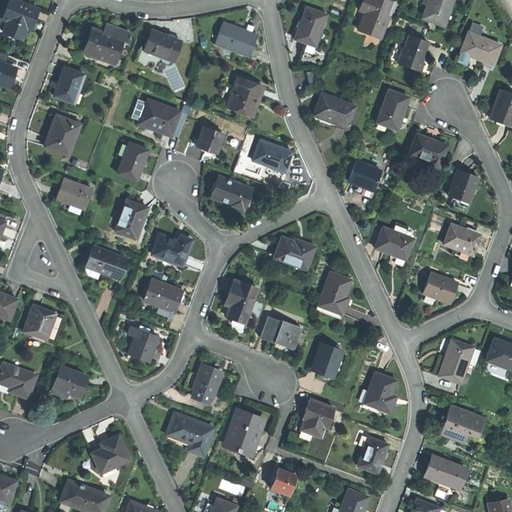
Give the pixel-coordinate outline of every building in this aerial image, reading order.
[(4,32),(23,40),(28,29),(31,31),(36,19),(39,10),(13,0),(10,0),(3,20),(8,22),(4,32)] [(357,30),(379,38),(388,16),(383,14),(388,1),(384,0),(361,0),(357,11),(363,13),(357,30)] [(426,0),(420,18),(442,26),(451,0),(426,0)] [(292,38),(312,46),(325,15),(304,7),(298,24),(292,38)] [(214,44),(248,57),(256,34),(240,29),(222,22),(214,44)] [(467,32),(476,36),(480,26),(470,22),(467,32)] [(106,25),(103,34),(122,41),(121,42),(127,44),(130,35),(106,25)] [(122,41),(103,34),(91,30),(86,43),(82,53),(113,65),(121,42),(122,41)] [(143,51),(172,62),(180,41),(167,36),(151,30),(143,51)] [(482,61),(491,64),(499,44),(476,36),(467,32),(466,32),(459,52),(469,56),(476,59),(482,61)] [(394,63),(417,72),(420,65),(422,59),(420,58),(426,43),(406,35),(401,49),(400,48),(394,63)] [(0,62),(5,64),(9,56),(0,52),(0,62)] [(465,66),(469,56),(459,52),(455,62),(465,66)] [(16,69),(5,64),(0,62),(0,84),(8,88),(12,79),(16,69)] [(53,97),(73,105),(84,76),(63,68),(57,84),(53,97)] [(311,71),(306,72),(309,85),(315,84),(311,71)] [(225,108),(251,118),(256,105),(263,87),(237,77),(225,108)] [(375,123),(395,130),(402,111),(407,98),(387,90),(375,123)] [(499,123),(509,126),(511,116),(511,96),(498,91),(488,119),(499,123)] [(327,121),(345,128),(353,107),(319,94),(311,115),(327,121)] [(171,135),(180,112),(148,100),(146,104),(140,121),(138,125),(157,131),(171,137),(171,135)] [(131,118),(140,121),(146,104),(138,101),(131,118)] [(180,112),(171,135),(178,138),(187,115),(180,112)] [(43,148),(64,156),(72,136),(75,137),(78,128),(54,119),(48,135),(43,148)] [(216,153),(223,134),(203,127),(196,145),(206,149),(216,153)] [(425,166),(435,170),(444,145),(430,139),(415,134),(407,155),(426,162),(425,166)] [(252,160),(283,171),(287,162),(291,151),(260,139),(252,160)] [(117,174),(137,181),(143,164),(148,150),(128,143),(117,174)] [(354,184),(373,191),(380,171),(354,161),(347,181),(354,184)] [(445,195),(466,203),(471,191),(476,178),(455,170),(445,195)] [(227,207),(241,212),(250,188),(217,176),(209,197),(220,201),(227,204),(227,207)] [(68,204),(84,210),(91,191),(63,180),(55,199),(68,204)] [(370,198),(373,191),(354,184),(352,192),(359,194),(370,198)] [(114,230),(136,238),(147,207),(136,203),(126,199),(114,230)] [(391,222),(388,230),(400,235),(404,227),(391,222)] [(440,244),(470,255),(473,245),(477,235),(448,224),(440,244)] [(400,235),(388,230),(380,227),(372,248),(386,254),(402,260),(410,239),(400,235)] [(151,254),(181,266),(191,240),(180,235),(177,241),(170,238),(159,234),(151,254)] [(273,256),(305,268),(313,246),(302,242),(301,244),(281,237),(277,247),(273,256)] [(103,273),(119,278),(126,259),(92,246),(85,266),(99,271),(103,273)] [(99,271),(85,266),(84,269),(87,275),(96,278),(97,277),(99,271)] [(330,272),(317,305),(342,315),(348,298),(344,297),(347,289),(351,280),(330,272)] [(420,294),(446,304),(451,294),(455,283),(428,273),(420,294)] [(170,309),(174,310),(176,305),(177,301),(180,293),(181,290),(151,279),(144,300),(155,304),(170,309)] [(224,303),(228,304),(224,315),(243,322),(256,288),(233,279),(227,293),(224,303)] [(0,316),(8,320),(16,299),(2,293),(0,292),(0,316)] [(45,340),(55,313),(45,309),(32,304),(21,331),(45,340)] [(153,310),(167,316),(168,316),(170,309),(155,304),(153,310)] [(259,337),(274,343),(275,342),(281,344),(292,349),(301,327),(281,319),(281,320),(268,315),(259,337)] [(128,334),(135,337),(138,329),(131,326),(128,334)] [(149,360),(157,338),(158,336),(147,332),(138,329),(135,337),(129,354),(149,361),(149,360)] [(157,338),(149,360),(158,363),(161,354),(156,352),(157,349),(161,339),(157,338)] [(494,338),(486,360),(511,370),(511,345),(509,344),(494,338)] [(459,382),(467,363),(473,348),(473,347),(451,339),(444,358),(438,374),(459,382)] [(319,372),(332,377),(342,352),(321,343),(311,369),(319,372)] [(473,348),(467,363),(474,365),(479,351),(473,348)] [(17,393),(27,397),(36,374),(3,362),(0,369),(0,382),(10,386),(8,390),(17,393)] [(192,389),(194,389),(210,396),(212,396),(221,371),(211,368),(201,364),(192,389)] [(56,378),(51,389),(51,390),(62,394),(63,390),(70,392),(78,396),(86,375),(60,365),(56,378)] [(361,407),(377,413),(379,408),(389,412),(392,404),(395,396),(391,394),(397,380),(375,372),(361,407)] [(47,387),(51,389),(56,378),(51,376),(47,387)] [(194,389),(191,396),(208,403),(210,396),(194,389)] [(300,430),(318,437),(322,427),(326,428),(333,409),(309,399),(305,409),(301,419),(304,419),(300,430)] [(464,443),(467,433),(472,420),(474,414),(450,404),(444,420),(439,433),(464,443)] [(223,444),(251,455),(264,420),(249,415),(236,410),(223,444)] [(188,449),(202,455),(212,428),(174,414),(166,434),(180,440),(190,443),(188,449)] [(483,417),(474,414),(472,420),(480,423),(483,417)] [(472,420),(467,433),(475,436),(480,423),(472,420)] [(103,476),(120,469),(117,464),(130,458),(119,435),(110,439),(102,442),(104,447),(92,452),(103,476)] [(368,437),(357,465),(376,473),(382,459),(387,445),(368,437)] [(424,476),(457,489),(465,468),(432,456),(428,467),(424,476)] [(288,495),(296,475),(284,471),(277,468),(269,488),(288,495)] [(0,510),(2,511),(5,504),(6,504),(15,481),(0,475),(0,510)] [(103,511),(110,496),(69,480),(65,491),(61,500),(92,511),(103,511)] [(338,511),(362,511),(368,497),(347,489),(338,511)] [(439,507),(415,498),(410,511),(409,511),(436,511),(439,508),(439,507)] [(235,511),(238,507),(218,499),(212,511),(235,511)] [(511,511),(511,508),(509,499),(489,503),(491,511),(511,511)] [(158,511),(159,511),(147,506),(130,500),(125,511),(158,511)]
